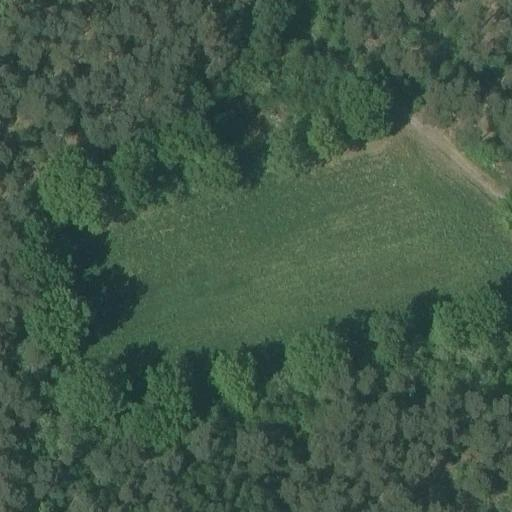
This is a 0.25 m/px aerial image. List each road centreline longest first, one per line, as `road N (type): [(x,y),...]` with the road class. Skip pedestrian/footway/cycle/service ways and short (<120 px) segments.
road 1 (track): [(259,0),(511,209)]
road 2 (track): [(182,0),(65,96),(0,128)]
